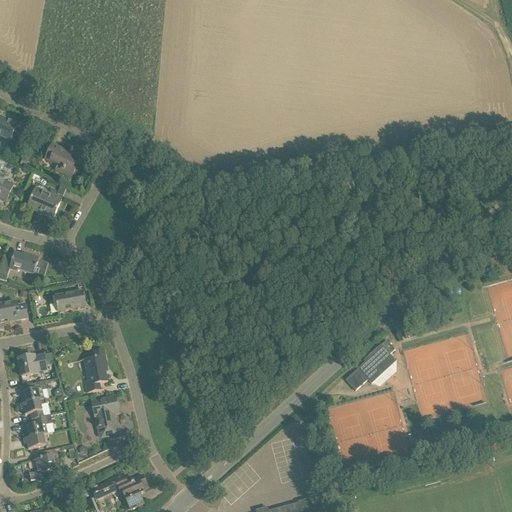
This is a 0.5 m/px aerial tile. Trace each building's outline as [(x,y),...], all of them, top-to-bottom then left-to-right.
[(18,127),(0,117),(0,136),(11,142),(18,127)] [(78,160),(62,152),(59,158),(54,156),(58,148),(52,145),(45,159),(62,168),(60,172),(56,170),(55,172),(61,175),(70,180),(68,185),(69,185),(76,169),(74,168),(78,160)] [(24,159),(21,165),(26,168),(29,162),(24,159)] [(13,187),(0,181),(0,176),(0,175),(0,200),(6,203),(13,187)] [(61,187),(58,195),(63,197),(67,190),(61,187)] [(62,200),(51,195),(49,198),(35,192),(28,207),(45,214),(44,216),(53,220),(62,200)] [(15,253),(12,261),(5,258),(1,274),(8,276),(10,270),(17,272),(18,270),(34,276),(36,269),(37,269),(40,259),(29,255),(28,258),(15,253)] [(8,276),(1,274),(0,275),(0,280),(6,282),(8,276)] [(86,308),(84,292),(55,298),(58,313),(86,308)] [(25,306),(17,307),(16,303),(0,306),(0,321),(12,319),(13,322),(27,319),(25,306)] [(396,363),(390,356),(395,351),(387,341),(381,346),(364,361),(365,363),(346,381),(356,392),(368,381),(372,385),(377,381),(386,372),(396,363)] [(108,383),(105,366),(107,365),(104,350),(94,352),(95,359),(84,361),(88,382),(85,382),(87,393),(105,390),(105,389),(101,390),(100,384),(108,383)] [(44,357),(35,358),(18,361),(22,378),(38,375),(38,372),(47,371),(44,357)] [(40,402),(45,401),(43,392),(47,391),(45,382),(20,388),(22,394),(24,394),(27,404),(27,405),(40,401),(40,402)] [(75,392),(69,387),(64,393),(70,398),(75,392)] [(114,408),(118,407),(116,398),(92,403),(95,419),(98,418),(100,429),(101,436),(108,434),(110,440),(121,438),(118,425),(115,426),(113,415),(115,415),(114,408)] [(32,421),(47,417),(44,418),(41,406),(48,405),(47,400),(45,401),(40,402),(40,401),(27,405),(27,404),(20,406),(23,406),(25,416),(31,415),(32,421)] [(29,431),(30,438),(30,439),(44,436),(48,435),(46,424),(49,424),(47,417),(32,421),(26,422),(24,422),(25,428),(27,428),(27,432),(29,431)] [(24,440),(26,440),(28,450),(46,446),(44,436),(30,439),(30,438),(24,440)] [(57,457),(56,451),(40,454),(41,460),(33,462),(35,474),(30,475),(31,482),(32,482),(33,485),(42,483),(40,478),(46,477),(45,474),(58,471),(56,465),(59,464),(57,457)] [(145,494),(143,491),(140,484),(135,486),(131,477),(126,480),(123,475),(107,482),(108,484),(96,489),(95,488),(91,489),(96,502),(120,491),(121,494),(122,494),(130,511),(144,505),(140,496),(145,494)] [(313,511),(310,500),(298,503),(299,504),(269,511),(268,508),(256,511),(313,511)]
